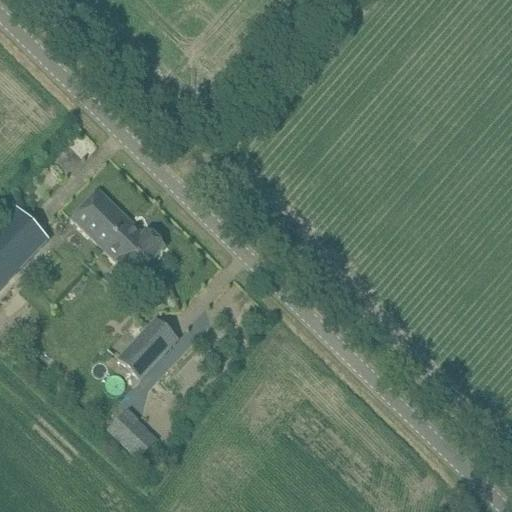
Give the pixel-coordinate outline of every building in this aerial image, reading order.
[(98,194),(71,221),(104,253),(130,225),(98,194)] [(0,291),(48,242),(16,211),(0,227),(0,291)] [(130,225),(104,253),(116,264),(115,265),(133,282),(165,250),(147,232),(142,237),(130,225)] [(178,343),(154,320),(117,361),(141,383),(178,343)] [(92,422),(140,467),(172,431),(125,387),(92,422)]
